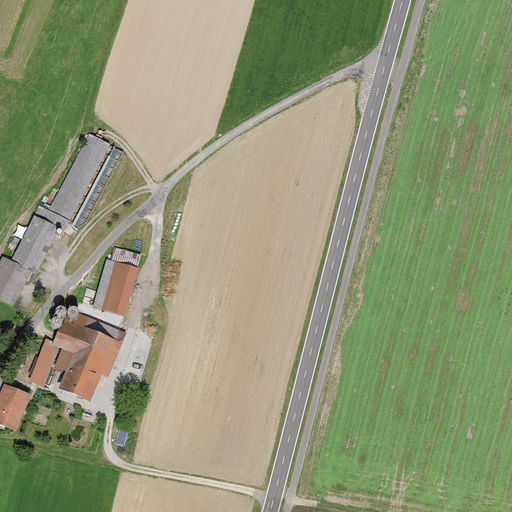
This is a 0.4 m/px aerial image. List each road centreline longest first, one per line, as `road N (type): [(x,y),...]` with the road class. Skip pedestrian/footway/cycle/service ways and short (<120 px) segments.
road 1 (track): [(285,511),(421,0)]
road 2 (residential): [(386,60),(325,82),(209,149),(8,348)]
road 3 (secondary): [(270,511),(386,60)]
